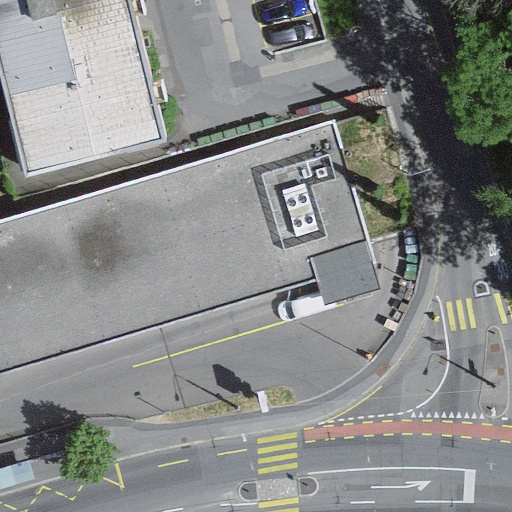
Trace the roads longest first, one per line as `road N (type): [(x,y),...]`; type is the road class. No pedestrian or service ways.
road 1 (residential): [(419,0),(478,198),(498,416),(494,482)]
road 2 (secondary): [(494,482),(279,489),(164,511)]
